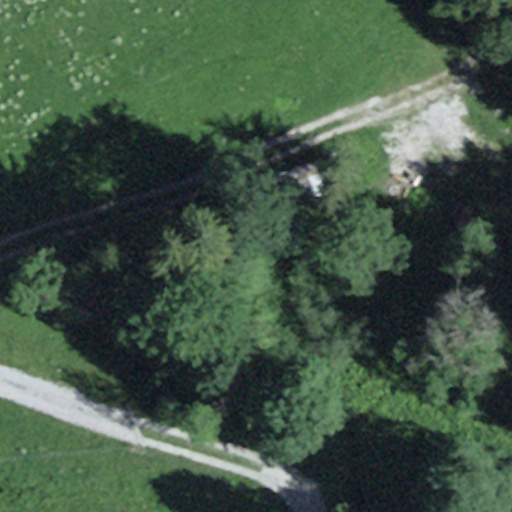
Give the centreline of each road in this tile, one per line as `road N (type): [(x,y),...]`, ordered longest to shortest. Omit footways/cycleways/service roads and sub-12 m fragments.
road 1 (track): [(0,251),(110,192),(511,24)]
road 2 (track): [(0,378),(257,465),(289,479),(309,511)]
